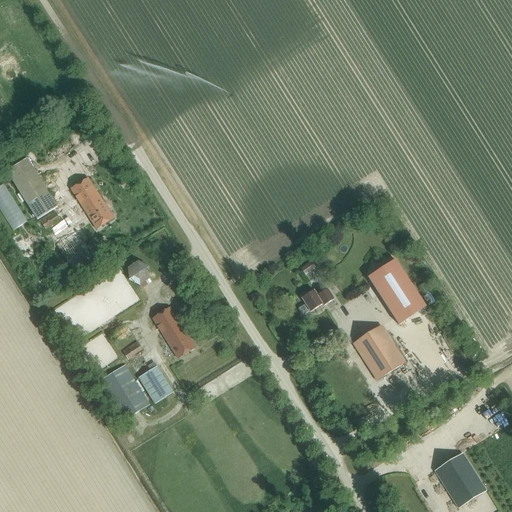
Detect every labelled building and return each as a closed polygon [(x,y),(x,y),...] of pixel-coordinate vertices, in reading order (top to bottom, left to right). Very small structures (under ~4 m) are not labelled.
[(6,172),(37,221),(57,208),(27,159),(6,172)] [(71,190),(96,230),(113,219),(88,179),(71,190)] [(45,230),(60,220),(54,212),(39,221),(45,230)] [(80,226),(54,243),(77,277),(91,268),(77,248),(89,240),(80,226)] [(141,284),(150,266),(132,257),(122,274),(141,284)] [(426,308),(395,260),(368,278),(399,326),(426,308)] [(314,291),(302,299),(310,313),(323,305),(324,307),(334,301),(328,291),(317,297),(314,291)] [(71,299),(86,331),(98,325),(97,314),(100,312),(109,312),(109,310),(108,294),(103,297),(103,298),(95,302),(94,302),(92,298),(92,292),(86,292),(77,296),(76,296),(71,299)] [(178,359),(195,348),(169,309),(153,319),(178,359)] [(377,382),(405,364),(381,327),(353,345),(377,382)] [(90,340),(103,365),(116,358),(104,333),(90,340)] [(128,361),(142,351),(136,342),(122,352),(128,361)] [(150,405),(135,381),(125,366),(98,383),(122,422),(150,405)] [(154,405),(174,393),(157,367),(138,379),(154,405)] [(434,471),(458,509),(486,491),(462,454),(434,471)] [(432,511),(438,511),(440,511),(430,499),(425,503),(432,511)]
